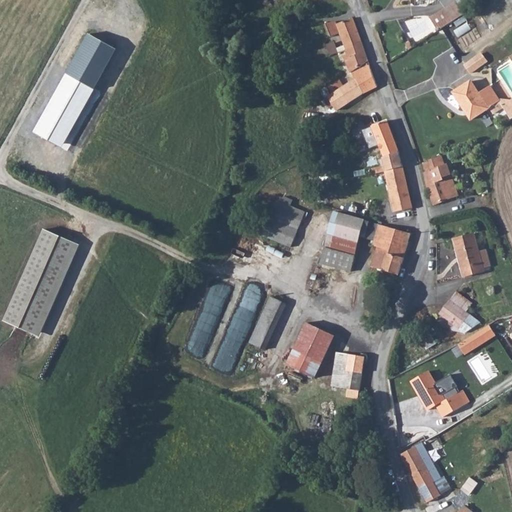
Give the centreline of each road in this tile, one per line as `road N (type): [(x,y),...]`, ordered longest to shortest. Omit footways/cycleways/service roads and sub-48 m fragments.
road 1 (unclassified): [(413,511),(377,397),(379,362),(418,255),(420,199),(356,0)]
road 2 (track): [(1,176),(233,277),(271,286)]
road 3 (track): [(0,176),(1,158),(85,0)]
